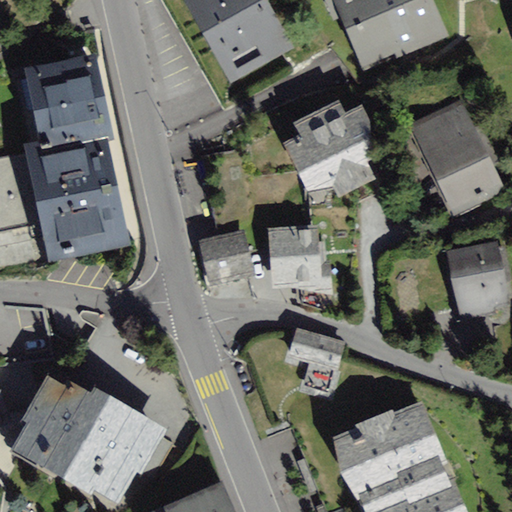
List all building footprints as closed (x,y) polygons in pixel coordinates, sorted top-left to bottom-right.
[(255,0),(165,0),(219,89),(285,49),(255,0)] [(317,0),(354,70),(441,39),(422,0),(317,0)] [(86,56),(12,70),(26,145),(7,148),(10,159),(97,142),(103,141),(86,56)] [(293,137),(274,145),(304,205),(328,194),(333,203),(385,175),(357,111),(341,118),(334,105),(287,126),(293,137)] [(462,106),(406,129),(441,215),(497,192),(462,106)] [(10,159),(0,161),(0,271),(124,251),(97,142),(10,159)] [(311,230),(262,230),(266,292),(294,293),(329,299),(326,246),(311,245),(311,230)] [(241,232),(193,242),(202,288),(250,279),(241,232)] [(495,241),(440,252),(454,321),(510,310),(495,241)] [(291,333),(281,364),(335,380),(341,346),(291,333)] [(223,511),(214,486),(180,454),(35,378),(29,389),(0,394),(0,511),(223,511)] [(463,511),(418,400),(321,440),(350,511),(463,511)]
